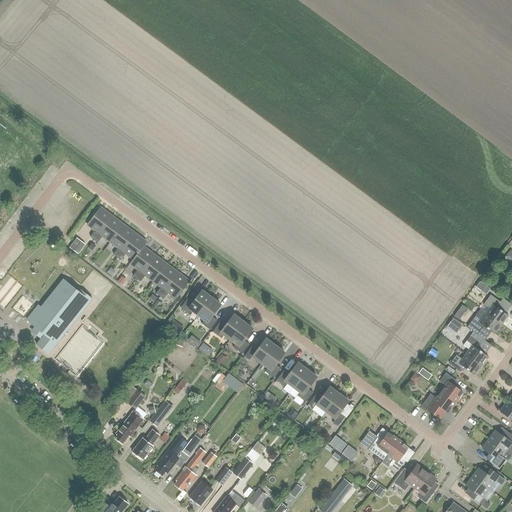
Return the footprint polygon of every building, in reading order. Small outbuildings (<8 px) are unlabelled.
[(93,240),(111,217),(99,208),(87,225),(95,231),(90,238),(93,240)] [(110,243),(123,226),(111,217),(93,240),(97,243),(102,237),(110,243)] [(134,234),(123,226),(110,243),(118,248),(113,255),(116,258),(134,234)] [(125,254),(133,260),(142,247),(143,248),(146,243),(134,234),(116,258),(120,260),(125,254)] [(85,245),(76,239),(69,248),(77,254),(85,245)] [(154,256),(143,248),(142,247),(133,260),(129,264),(137,270),(133,277),(136,280),(154,256)] [(504,259),(503,260),(508,264),(511,258),(511,252),(510,251),(509,252),(504,259)] [(144,275),(153,282),(166,265),(154,256),(136,280),(139,282),(144,275)] [(177,273),(166,265),(153,282),(161,288),(156,294),(159,297),(177,273)] [(107,273),(112,276),(115,271),(111,268),(107,273)] [(176,299),(185,287),(189,282),(177,273),(159,297),(162,299),(167,293),(176,299)] [(123,286),(128,279),(123,275),(118,282),(123,286)] [(63,279),(29,323),(33,325),(40,331),(36,335),(41,339),(36,345),(48,355),(93,300),(80,290),(79,292),(63,279)] [(479,281),(475,287),(480,290),(484,284),(479,281)] [(485,285),(481,291),(486,295),(490,289),(485,285)] [(180,308),(185,312),(188,314),(191,310),(198,316),(210,299),(201,291),(192,302),(187,299),(180,308)] [(157,298),(152,294),(148,300),(154,303),(157,298)] [(486,300),(483,304),(489,308),(485,314),(501,325),(508,316),(496,308),(500,303),(490,295),(486,300)] [(220,306),(210,299),(198,316),(204,320),(201,324),(209,330),(217,321),(212,317),(220,306)] [(161,304),(157,301),(152,307),(157,310),(161,304)] [(473,319),(466,328),(476,335),(483,326),(494,335),(501,325),(485,314),(480,309),(473,319)] [(458,312),(454,317),(459,320),(463,315),(458,312)] [(230,340),(242,323),(233,315),(224,327),(219,323),(212,333),(221,339),(224,335),(230,340)] [(453,318),(447,327),(456,334),(463,326),(453,318)] [(172,320),(166,327),(173,332),(178,325),(172,320)] [(230,340),(236,344),(233,348),(241,355),(249,345),(244,341),(252,330),(242,323),(230,340)] [(463,346),(468,350),(465,355),(481,366),(488,357),(476,349),(480,344),(470,336),(463,346)] [(176,338),(173,345),(182,348),(184,341),(176,338)] [(261,364),(274,347),(264,339),(256,351),(251,347),(244,357),(249,360),(252,357),(261,364)] [(203,343),(199,349),(204,353),(209,347),(203,343)] [(284,354),(274,347),(261,364),(268,369),(265,373),(273,379),(280,369),(276,366),(284,354)] [(428,354),(435,359),(439,354),(438,353),(432,349),(428,354)] [(119,350),(112,358),(127,369),(133,361),(119,350)] [(228,359),(221,354),(216,361),(223,366),(228,359)] [(465,355),(462,360),(456,355),(449,365),(459,372),(463,367),(474,376),(481,366),(465,355)] [(287,383),(293,388),(306,371),(296,363),(288,375),(283,371),(276,381),(284,386),(287,383)] [(422,368),(418,373),(424,378),(428,373),(422,368)] [(316,378),(306,371),(293,388),(299,392),(297,396),(305,403),(312,393),(308,389),(316,378)] [(225,376),(222,374),(216,382),(219,384),(225,376)] [(440,392),(455,403),(462,393),(452,385),(455,381),(445,374),(439,382),(445,386),(440,392)] [(229,375),(222,383),(238,395),(244,386),(229,375)] [(187,383),(182,379),(176,387),(181,391),(187,383)] [(325,412),(338,395),(328,388),(320,399),(315,395),(308,405),(313,408),(316,405),(325,412)] [(136,410),(146,397),(137,390),(127,403),(136,410)] [(430,394),(424,403),(421,406),(439,419),(445,411),(447,413),(455,403),(440,392),(436,399),(430,394)] [(338,395),(325,412),(335,419),(332,423),(337,427),(344,417),(340,414),(348,402),(338,395)] [(172,407),(164,401),(149,421),(156,427),(172,407)] [(511,407),(506,403),(499,412),(511,421),(511,407)] [(298,414),(292,410),(288,415),(294,419),(298,414)] [(130,437),(138,427),(144,420),(133,412),(116,434),(117,435),(115,438),(122,444),(129,436),(130,437)] [(279,428),(287,418),(280,413),(272,423),(279,428)] [(206,431),(205,428),(202,425),(199,426),(197,429),(197,432),(200,434),(203,434),(206,431)] [(143,438),(132,452),(143,460),(153,446),(152,445),(159,436),(152,431),(145,440),(143,438)] [(495,431),(488,440),(504,452),(511,443),(511,444),(511,436),(507,433),(503,437),(495,431)] [(161,438),(160,440),(165,443),(170,437),(165,433),(161,438)] [(383,461),(387,455),(398,440),(388,433),(380,443),(376,440),(368,450),(383,461)] [(240,437),(235,434),(231,440),(236,444),(240,437)] [(194,435),(182,452),(188,457),(201,440),(194,435)] [(179,437),(175,441),(156,465),(158,467),(155,470),(162,476),(165,472),(167,474),(179,459),(176,456),(186,443),(179,437)] [(397,472),(405,462),(400,458),(408,448),(398,440),(387,455),(383,461),(381,462),(388,467),(389,466),(397,472)] [(504,452),(488,440),(482,449),(488,454),(485,459),(499,469),(505,461),(501,457),(504,452)] [(339,441),(334,448),(340,453),(346,446),(339,441)] [(257,442),(254,445),(233,473),(241,479),(263,452),(261,451),(264,447),(257,442)] [(348,446),(342,454),(352,462),(358,453),(348,446)] [(201,449),(197,454),(186,468),(184,466),(182,470),(183,471),(175,481),(177,482),(174,485),(182,491),(188,483),(190,484),(196,476),(194,474),(197,470),(193,467),(205,452),(201,449)] [(210,452),(202,463),(208,468),(216,457),(210,452)] [(414,489),(426,472),(416,465),(410,474),(404,469),(393,483),(404,491),(409,485),(414,489)] [(222,486),(232,473),(225,468),(215,481),(222,486)] [(478,469),(472,478),(488,490),(495,481),(501,486),(505,481),(490,470),(487,475),(478,469)] [(436,480),(426,472),(414,489),(423,496),(420,500),(425,504),(434,492),(429,488),(436,480)] [(481,499),(488,490),(472,478),(465,487),(472,492),(469,496),(486,509),(489,504),(481,499)] [(371,481),(367,486),(372,490),(376,485),(371,481)] [(212,490),(201,482),(189,497),(200,506),(212,490)] [(297,486),(294,490),(299,494),(303,490),(297,486)] [(385,492),(379,487),(374,494),(381,498),(385,492)] [(257,488),(247,501),(257,509),(267,496),(257,488)] [(227,497),(226,497),(214,511),(231,511),(236,505),(239,508),(244,501),(235,494),(233,497),(229,494),(227,497)] [(333,511),(342,502),(332,494),(319,510),(321,511),(333,511)] [(121,511),(128,504),(119,497),(111,507),(104,501),(95,511),(121,511)] [(464,511),(453,503),(446,511),(464,511)]
